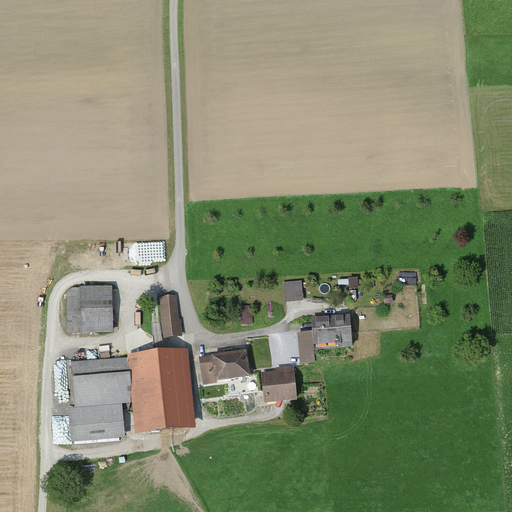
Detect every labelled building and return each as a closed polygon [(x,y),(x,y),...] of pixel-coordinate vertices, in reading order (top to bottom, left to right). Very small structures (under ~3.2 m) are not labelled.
[(360,289),(359,269),(351,269),(352,289),(360,289)] [(302,283),(284,285),(286,305),(304,304),(302,283)] [(432,305),(429,285),(423,286),(426,306),(432,305)] [(111,290),(73,291),(67,295),(68,335),(112,335),(111,290)] [(176,297),(161,298),(166,341),(181,339),(176,297)] [(243,325),(255,325),(255,306),(243,305),(243,325)] [(351,319),(313,322),(313,333),(299,334),(302,365),(316,363),(315,349),(353,346),(351,319)] [(246,353),(201,360),(205,388),(251,381),(246,353)] [(189,354),(72,366),(77,410),(69,410),(72,447),(126,442),(122,407),(133,406),(137,441),(197,435),(189,354)] [(277,374),(262,376),(266,409),(298,405),(294,368),(276,370),(277,374)]
